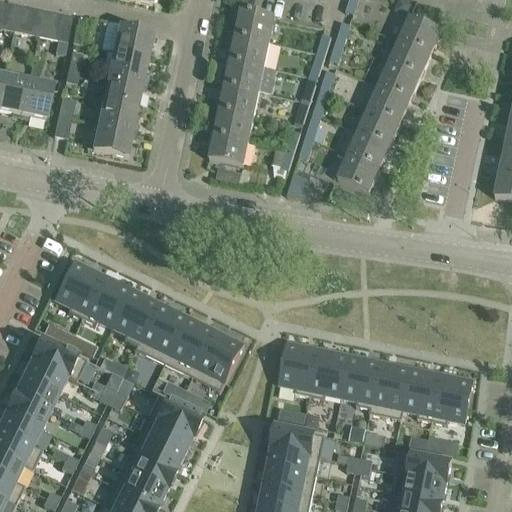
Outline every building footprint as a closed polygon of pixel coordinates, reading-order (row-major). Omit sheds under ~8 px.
[(152,10),(154,0),(116,0),(116,2),(152,10)] [(354,0),(351,0),(346,18),(354,21),(360,2),(354,0)] [(399,3),(396,10),(399,17),(406,20),(411,8),(399,3)] [(0,8),(0,34),(3,35),(8,10),(0,8)] [(8,10),(3,35),(16,37),(21,12),(8,10)] [(21,12),(16,37),(29,40),(34,15),(21,12)] [(34,15),(29,40),(42,43),(46,18),(34,15)] [(241,16),(237,39),(271,46),(276,24),(241,16)] [(46,18),(42,43),(54,45),(59,20),(46,18)] [(59,20),(54,45),(59,46),(67,48),(73,23),(59,20)] [(410,23),(400,45),(433,60),(443,37),(410,23)] [(79,24),(74,49),(92,53),(94,43),(90,42),(93,27),(79,24)] [(342,29),(336,48),(345,51),(351,32),(342,29)] [(119,32),(113,57),(149,65),(154,40),(119,32)] [(237,39),(231,62),(266,70),(270,48),(271,46),(237,39)] [(323,40),(317,60),(325,63),(332,43),(323,40)] [(390,67),(389,69),(422,83),(433,60),(400,45),(390,67)] [(59,46),(56,59),(65,61),(67,48),(59,46)] [(336,48),(330,67),(339,70),(345,51),(336,48)] [(113,57),(108,82),(144,89),(149,65),(113,57)] [(72,59),(70,69),(69,74),(79,76),(83,61),(72,59)] [(311,79),(319,81),(325,63),(317,60),(311,79)] [(223,72),(220,86),(226,87),(226,90),(260,97),(273,100),(278,76),(265,74),(266,70),(231,62),(231,64),(231,66),(229,74),(226,73),(223,72)] [(380,90),(379,91),(412,106),(422,84),(422,83),(389,69),(389,70),(380,90)] [(66,88),(76,91),(79,76),(69,74),(66,88)] [(327,77),(322,94),(330,97),(336,80),(327,77)] [(4,80),(0,96),(0,115),(20,120),(28,85),(4,80)] [(108,82),(103,106),(138,113),(144,89),(108,82)] [(28,85),(20,120),(45,125),(53,91),(28,85)] [(308,88),(304,99),(302,106),(311,109),(317,91),(308,88)] [(225,91),(221,114),(255,121),(260,98),(260,97),(226,90),(225,91)] [(379,93),(369,114),(402,129),(411,107),(412,106),(379,91),(379,93)] [(322,94),(315,115),(323,118),(330,97),(322,94)] [(62,105),(60,117),(73,120),(75,108),(62,105)] [(103,106),(97,131),(133,139),(138,113),(103,106)] [(304,129),(307,122),(311,109),(302,106),(295,126),(304,129)] [(220,116),(215,139),(250,147),(255,123),(255,121),(221,114),(220,116)] [(369,114),(359,137),(391,152),(402,129),(369,114)] [(60,117),(54,143),(67,146),(73,120),(60,117)] [(312,125),(307,140),(315,142),(320,127),(312,125)] [(128,163),(133,139),(97,131),(92,156),(128,163)] [(292,136),(286,155),(295,158),(301,139),(292,136)] [(348,161),(348,162),(380,176),(391,152),(359,137),(348,161)] [(215,140),(209,166),(244,173),(250,147),(215,139),(215,140)] [(302,157),(300,162),(308,165),(310,160),(314,145),(315,142),(307,140),(302,157)] [(511,150),(507,149),(501,178),(511,180),(511,150)] [(280,174),(289,177),(295,158),(286,155),(278,152),(273,168),(281,171),(280,174)] [(348,162),(337,185),(370,200),(380,176),(348,162)] [(511,207),(511,180),(501,178),(495,204),(511,207)] [(74,267),(55,306),(70,313),(68,318),(82,325),(103,281),(74,267)] [(103,281),(82,325),(96,332),(98,327),(112,334),(131,295),(103,281)] [(112,334),(126,341),(124,345),(128,347),(137,352),(159,308),(131,295),(112,334)] [(137,352),(135,356),(164,370),(187,322),(159,308),(137,352)] [(187,322),(164,370),(195,386),(219,338),(187,322)] [(62,335),(57,345),(69,351),(74,341),(62,335)] [(219,338),(195,386),(221,399),(244,350),(219,338)] [(74,341),(69,351),(79,356),(84,346),(84,345),(74,341)] [(42,345),(32,366),(67,383),(76,388),(86,367),(42,345)] [(286,348),(277,391),(296,395),(295,399),(298,400),(310,402),(320,355),(286,348)] [(320,355),(310,402),(325,405),(326,401),(342,404),(350,361),(320,355)] [(350,361),(342,404),(357,407),(356,411),(356,412),(371,415),(380,367),(350,361)] [(104,363),(99,373),(106,376),(111,366),(104,363)] [(32,366),(24,382),(59,400),(67,383),(32,366)] [(371,415),(372,415),(371,420),(376,421),(401,426),(403,417),(403,416),(412,374),(380,367),(371,415)] [(127,371),(121,384),(123,384),(133,390),(139,377),(127,371)] [(412,374),(403,416),(418,420),(417,424),(432,428),(442,380),(412,374)] [(442,380),(432,428),(441,429),(448,431),(448,430),(448,429),(449,427),(449,426),(466,429),(473,387),(442,380)] [(24,382),(15,400),(51,417),(59,400),(24,382)] [(167,386),(162,396),(181,406),(186,395),(167,386)] [(104,393),(101,399),(113,404),(116,397),(107,393),(105,391),(104,393)] [(116,397),(113,404),(124,410),(127,402),(116,397)] [(101,399),(98,406),(100,407),(107,410),(109,411),(113,404),(101,399)] [(15,400),(6,418),(42,435),(51,417),(15,400)] [(158,402),(149,421),(157,425),(194,443),(203,424),(167,406),(158,402)] [(113,404),(109,411),(112,413),(120,417),(124,410),(113,404)] [(6,418),(0,430),(0,435),(34,452),(42,435),(6,418)] [(298,418),(296,429),(304,431),(307,420),(298,418)] [(307,420),(304,431),(317,434),(319,422),(307,420)] [(149,421),(140,438),(149,443),(185,461),(194,443),(157,425),(149,421)] [(86,425),(82,432),(93,437),(97,430),(86,425)] [(352,431),(349,445),(364,448),(366,438),(366,434),(352,431)] [(82,432),(79,439),(90,444),(93,437),(82,432)] [(276,432),(272,454),(321,463),(325,442),(276,432)] [(102,433),(98,440),(109,445),(113,438),(102,433)] [(0,435),(0,457),(25,470),(34,474),(43,456),(34,452),(0,435)] [(140,438),(132,456),(140,460),(177,478),(185,461),(149,443),(140,438)] [(364,448),(363,449),(371,451),(374,439),(366,438),(364,448)] [(98,440),(95,447),(106,452),(109,445),(98,440)] [(272,454),(268,474),(317,482),(321,463),(272,454)] [(132,456),(122,474),(131,478),(167,496),(177,478),(140,460),(132,456)] [(0,457),(0,480),(16,489),(25,470),(0,457)] [(403,459),(399,480),(405,481),(408,482),(447,489),(451,468),(403,459)] [(68,460),(65,467),(76,473),(79,465),(68,460)] [(349,462),(348,470),(360,472),(361,465),(349,462)] [(361,465),(360,472),(371,474),(373,467),(361,465)] [(65,467),(61,474),(72,480),(76,473),(65,467)] [(84,468),(81,475),(92,481),(96,473),(84,468)] [(348,470),(347,477),(355,479),(358,480),(360,472),(348,470)] [(360,472),(358,480),(360,480),(370,482),(371,474),(360,472)] [(122,474),(114,491),(123,495),(157,511),(159,511),(167,496),(131,478),(122,474)] [(268,474),(264,493),(312,502),(317,482),(268,474)] [(81,475),(77,482),(88,488),(92,481),(81,475)] [(0,480),(0,502),(7,506),(16,510),(24,493),(18,490),(16,489),(0,480)] [(408,482),(405,500),(443,507),(447,489),(408,482)] [(104,511),(103,511),(157,511),(123,495),(114,491),(104,511)] [(264,493),(260,511),(310,511),(312,502),(264,493)] [(50,497),(47,504),(58,510),(61,503),(50,497)] [(395,498),(392,511),(442,511),(443,507),(405,500),(395,498)] [(338,500),(336,508),(348,510),(350,502),(338,500)] [(356,503),(354,511),(357,511),(366,511),(367,510),(368,506),(356,503)]
